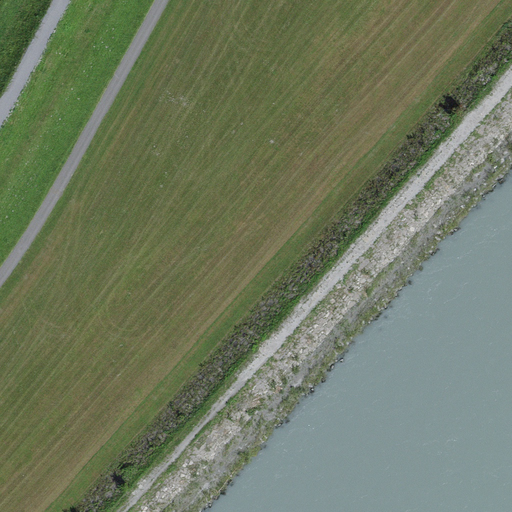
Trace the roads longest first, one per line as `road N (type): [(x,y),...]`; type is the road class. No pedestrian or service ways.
road 1 (track): [(167,0),(39,221),(0,272)]
road 2 (track): [(67,0),(0,120)]
